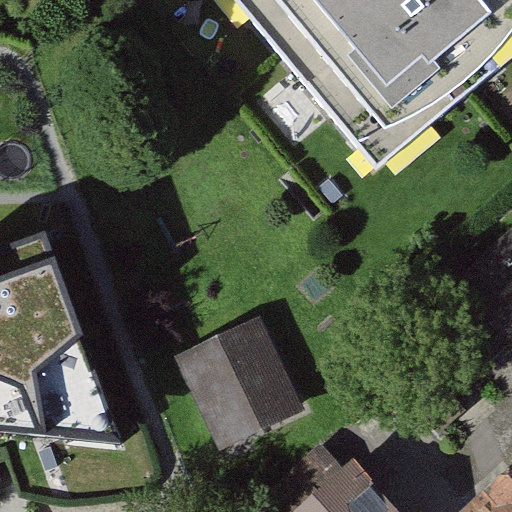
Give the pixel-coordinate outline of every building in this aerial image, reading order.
[(511,75),(511,0),(247,0),(394,174),(511,75)] [(27,79),(0,72),(0,277),(22,283),(59,147),(27,79)] [(511,249),(463,292),(511,348),(511,249)] [(256,327),(191,363),(246,461),(311,424),(256,327)] [(128,378),(33,413),(69,511),(99,511),(168,487),(128,378)] [(511,511),(511,472),(468,511),(511,511)] [(384,511),(351,474),(307,511),(384,511)]
